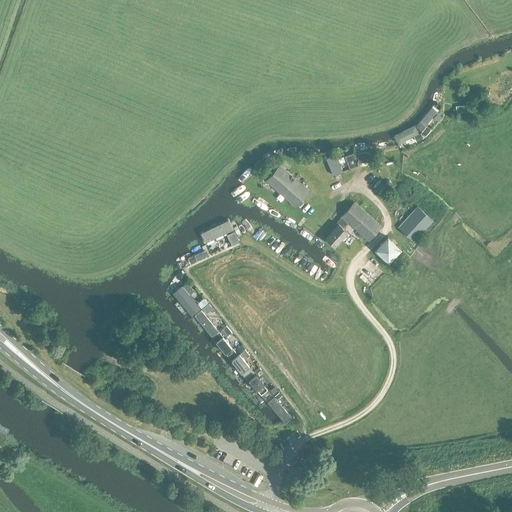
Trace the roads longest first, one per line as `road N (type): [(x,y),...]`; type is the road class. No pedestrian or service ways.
road 1 (unclassified): [(268,502),(296,445),(368,409),(386,386),(390,342),(350,286),(351,269),(369,247)]
road 2 (primary): [(268,502),(75,394),(0,328)]
road 3 (primary): [(0,344),(141,446),(260,511)]
